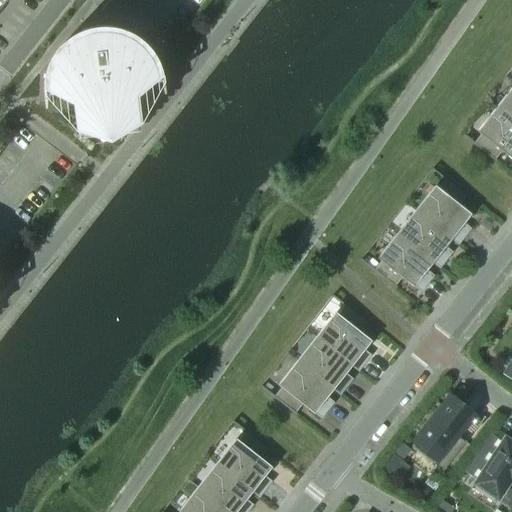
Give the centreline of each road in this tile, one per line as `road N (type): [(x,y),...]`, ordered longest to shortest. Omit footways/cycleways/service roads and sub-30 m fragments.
road 1 (residential): [(330,476),(431,348)]
road 2 (residential): [(431,348),(511,245)]
